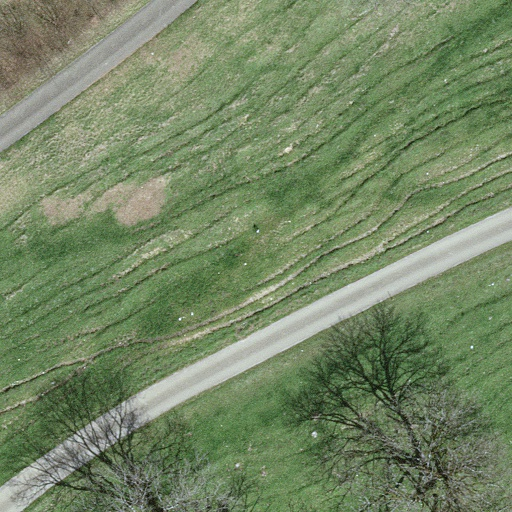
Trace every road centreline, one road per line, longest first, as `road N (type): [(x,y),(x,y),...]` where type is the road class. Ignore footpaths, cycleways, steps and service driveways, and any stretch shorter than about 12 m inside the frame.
road 1 (track): [(0,506),(132,407),(511,212)]
road 2 (unclassified): [(0,133),(158,0)]
